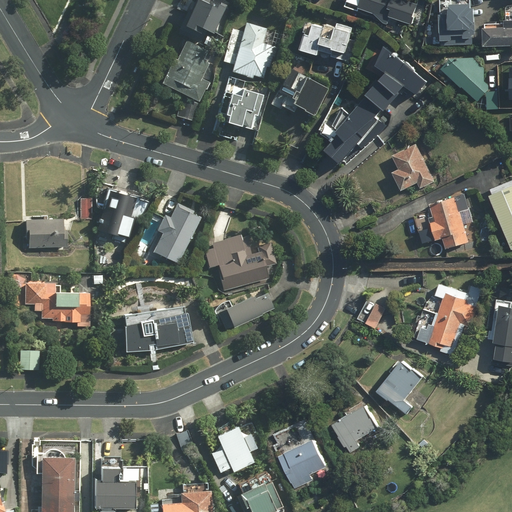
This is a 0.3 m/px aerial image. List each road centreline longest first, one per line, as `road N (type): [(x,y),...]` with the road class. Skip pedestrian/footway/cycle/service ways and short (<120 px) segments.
road 1 (tertiary): [(75,117),(293,193),(328,236),(331,288),(321,315),(299,338),(180,396),(136,404),(0,404)]
road 2 (tertiary): [(0,3),(75,117)]
road 3 (residential): [(142,0),(102,84),(75,117)]
